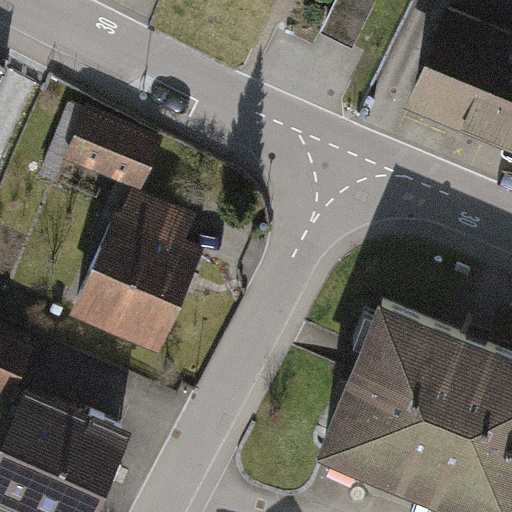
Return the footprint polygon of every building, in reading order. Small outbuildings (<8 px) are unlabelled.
[(365,47),(388,0),(350,0),(335,33),(365,47)] [(490,123),(511,71),(511,31),(450,6),(414,90),(490,123)] [(0,80),(11,59),(0,53),(0,80)] [(511,71),(490,123),(511,131),(511,71)] [(146,178),(164,137),(94,105),(76,146),(146,178)] [(70,302),(165,345),(210,248),(183,235),(193,214),(138,188),(128,210),(116,204),(70,302)] [(506,511),(511,511),(511,334),(385,282),(322,436),(334,442),(506,511)] [(0,377),(16,385),(34,344),(0,328),(0,377)] [(42,328),(32,368),(108,389),(119,349),(42,328)] [(0,498),(33,511),(101,511),(138,425),(32,381),(0,456),(0,498)]
